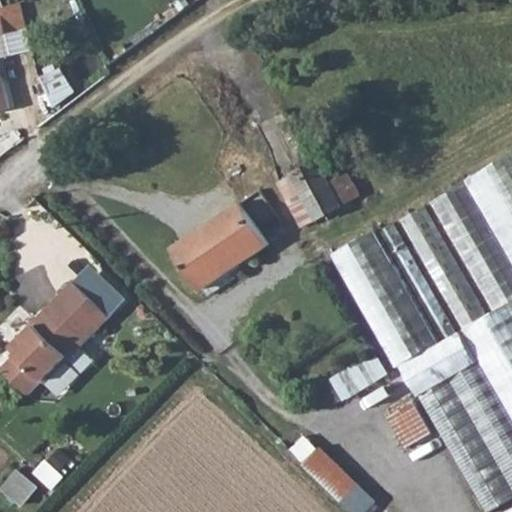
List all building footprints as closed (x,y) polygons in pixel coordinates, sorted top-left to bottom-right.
[(1,8),(6,32),(26,27),(20,2),(1,8)] [(0,109),(10,107),(0,66),(0,33),(6,32),(1,8),(0,8),(0,109)] [(40,77),(55,107),(73,92),(61,67),(40,77)] [(291,109),(271,116),(286,160),(306,154),(291,109)] [(492,307),(486,312),(426,203),(403,217),(463,326),(457,329),(395,222),(382,230),(443,341),(439,347),(372,231),(333,253),(334,254),(397,365),(402,363),(488,511),(511,498),(511,149),(464,176),(464,180),(432,200),(492,307)] [(333,178),(322,158),(295,172),(317,215),(345,201),(333,178)] [(333,178),(345,201),(361,193),(349,170),(333,178)] [(175,245),(202,286),(267,242),(240,202),(175,245)] [(7,367),(32,393),(46,379),(48,382),(113,316),(78,281),(25,335),(32,342),(20,353),(7,367)] [(13,347),(20,353),(32,342),(25,335),(13,347)] [(392,410),(405,443),(433,432),(421,399),(392,410)] [(305,462),(356,511),(362,511),(376,499),(323,445),(305,462)] [(52,455),(39,469),(55,483),(68,469),(52,455)] [(25,502),(41,483),(20,466),(5,486),(25,502)]
